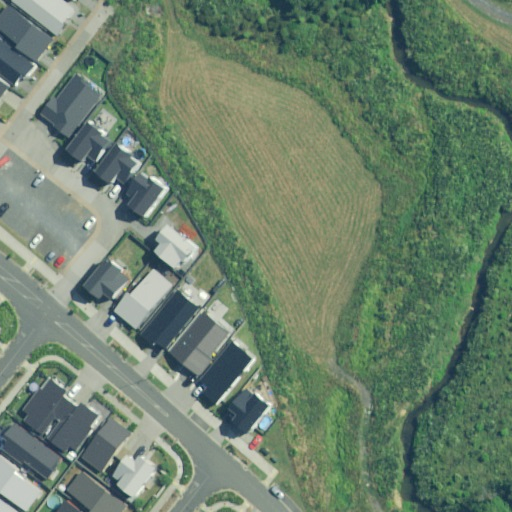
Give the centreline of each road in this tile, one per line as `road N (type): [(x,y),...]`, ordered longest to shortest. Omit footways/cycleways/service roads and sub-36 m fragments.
road 1 (residential): [(45,311),(112,219),(10,129)]
road 2 (residential): [(217,461),(45,311)]
road 3 (residential): [(10,129),(109,2)]
